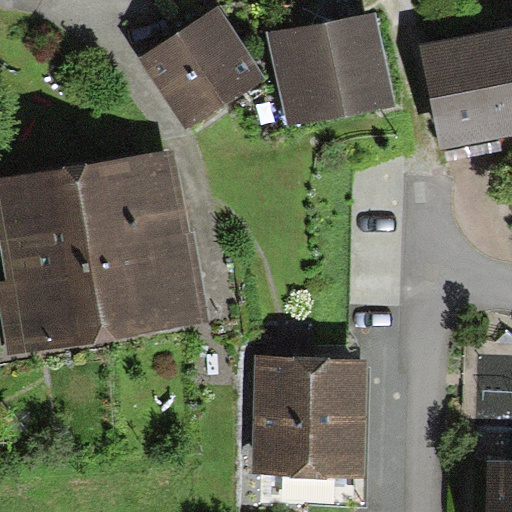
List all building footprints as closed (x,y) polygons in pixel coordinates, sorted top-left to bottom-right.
[(221,0),(208,0),(139,46),(186,118),(265,67),(221,0)] [(374,0),(363,0),(267,23),(289,113),(395,87),(374,0)] [(511,14),(422,33),(442,133),(511,118),(511,14)] [(0,275),(0,301),(7,345),(212,309),(196,219),(190,222),(176,133),(0,161),(0,239),(6,275),(0,275)] [(365,347),(256,347),(256,460),(365,460),(365,347)] [(511,511),(511,445),(490,445),(488,511),(511,511)]
